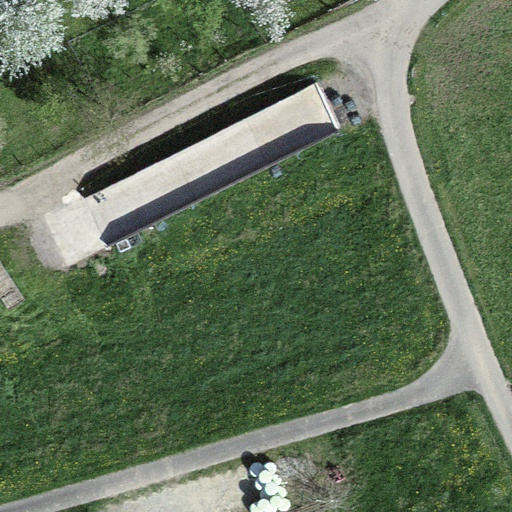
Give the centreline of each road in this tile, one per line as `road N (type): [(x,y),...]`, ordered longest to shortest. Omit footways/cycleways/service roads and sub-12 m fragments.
road 1 (track): [(477,366),(346,417),(25,511)]
road 2 (track): [(511,435),(477,366),(365,35)]
